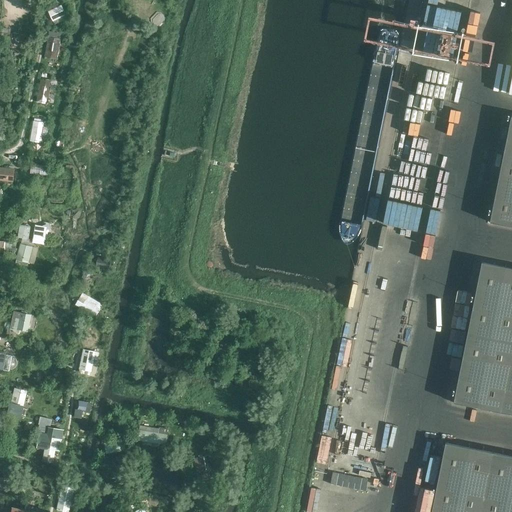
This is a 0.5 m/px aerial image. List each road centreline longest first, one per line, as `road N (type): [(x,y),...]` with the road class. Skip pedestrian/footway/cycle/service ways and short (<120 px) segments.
road 1 (track): [(275,511),(311,322),(297,309),(207,292)]
road 2 (track): [(43,30),(22,140),(0,151)]
